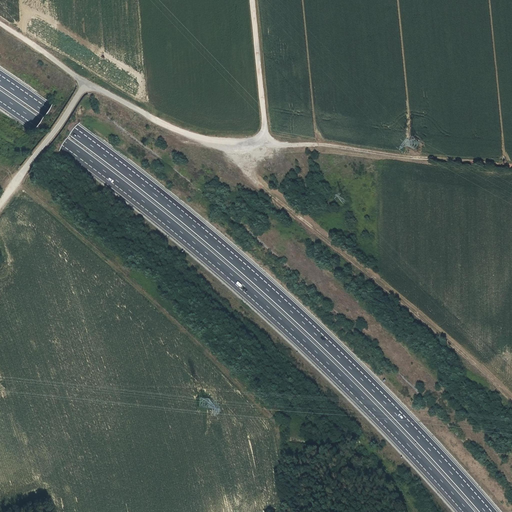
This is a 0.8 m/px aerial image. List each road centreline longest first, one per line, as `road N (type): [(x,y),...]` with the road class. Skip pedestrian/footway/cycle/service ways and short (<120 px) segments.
road 1 (motorway): [(488,511),(376,390),(239,261),(0,77)]
road 2 (motorway): [(0,98),(228,275),(362,400),(465,511)]
road 3 (track): [(254,144),(253,175),(282,206),(511,398)]
road 4 (track): [(66,111),(84,85),(94,85),(196,139),(254,144),(264,122),(252,0)]
road 5 (track): [(263,137),(511,167)]
